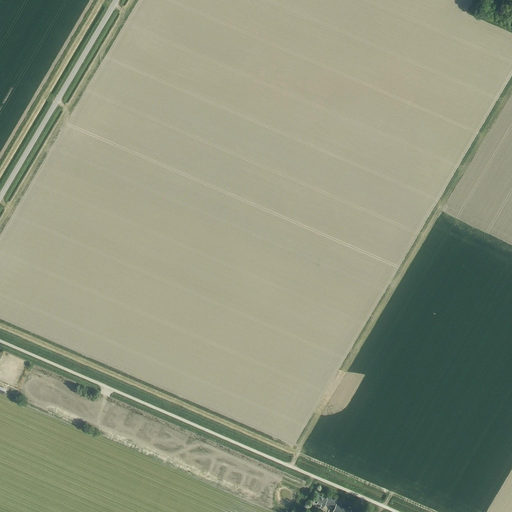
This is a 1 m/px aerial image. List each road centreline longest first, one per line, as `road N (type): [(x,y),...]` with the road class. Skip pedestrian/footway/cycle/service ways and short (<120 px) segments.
road 1 (unclassified): [(397,511),(0,340)]
road 2 (unclassified): [(0,196),(115,0)]
